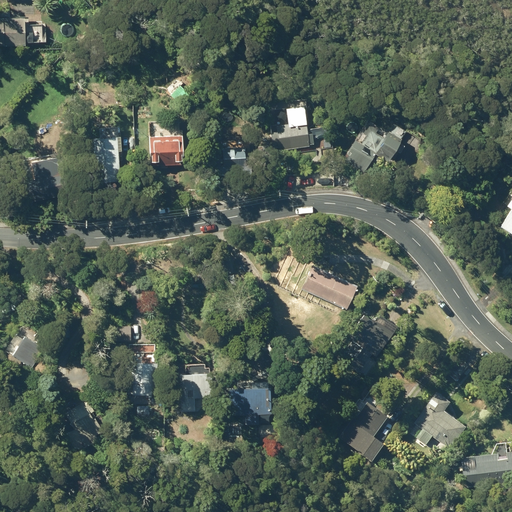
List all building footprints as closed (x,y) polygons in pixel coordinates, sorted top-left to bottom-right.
[(0,45),(28,45),(27,18),(0,18),(0,45)] [(310,135),(306,108),(288,110),(290,125),(278,126),(281,150),(311,147),(311,146),(315,145),(314,134),(310,135)] [(346,161),(365,174),(373,163),(380,167),(385,160),(390,163),(404,141),(390,132),(386,139),(377,133),(379,130),(370,125),(364,134),(367,137),(362,144),(357,141),(348,154),(350,156),(346,161)] [(151,166),(185,165),(183,136),(150,137),(151,166)] [(92,139),(95,183),(121,182),(118,138),(92,139)] [(223,149),(224,177),(247,177),(246,148),(223,149)] [(22,182),(26,204),(70,195),(63,157),(29,163),(32,180),(22,182)] [(511,231),(511,198),(506,205),(511,208),(499,224),(511,232),(511,231)] [(302,289),(348,309),(359,284),(313,264),(302,289)] [(275,280),(279,288),(285,285),(282,277),(275,280)] [(186,279),(186,293),(199,292),(198,278),(186,279)] [(348,365),(359,373),(373,352),(378,355),(399,325),(382,313),(377,320),(365,312),(350,334),(355,337),(348,347),(359,355),(364,347),(365,348),(357,361),(353,358),(348,365)] [(116,326),(116,341),(132,341),(131,325),(116,326)] [(13,355),(31,368),(45,349),(22,332),(15,341),(20,345),(13,355)] [(134,394),(158,395),(159,362),(128,361),(128,382),(134,382),(134,394)] [(182,411),(203,411),(203,407),(196,407),(196,397),(203,397),(203,372),(183,372),(182,411)] [(247,424),(260,424),(260,413),(273,413),(273,387),(271,387),(271,380),(258,380),(259,386),(254,386),(255,397),(238,397),(238,414),(247,414),(247,424)] [(76,448),(84,448),(99,439),(96,433),(108,426),(101,413),(95,416),(92,411),(95,409),(86,394),(77,394),(76,399),(55,411),(76,448)] [(417,425),(452,451),(469,428),(448,412),(454,404),(440,394),(417,425)] [(343,439),(375,463),(388,446),(376,437),(391,417),(370,402),(343,439)] [(486,487),(487,493),(510,491),(510,488),(511,487),(511,454),(476,458),(477,470),(464,472),(466,489),(486,487)]
